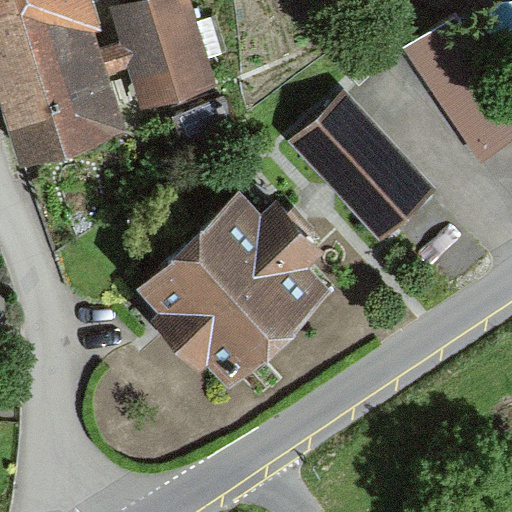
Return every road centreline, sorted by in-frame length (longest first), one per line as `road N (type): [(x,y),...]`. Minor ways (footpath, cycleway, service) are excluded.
road 1 (residential): [(78,511),(45,308),(0,177)]
road 2 (tertiary): [(511,282),(253,452)]
